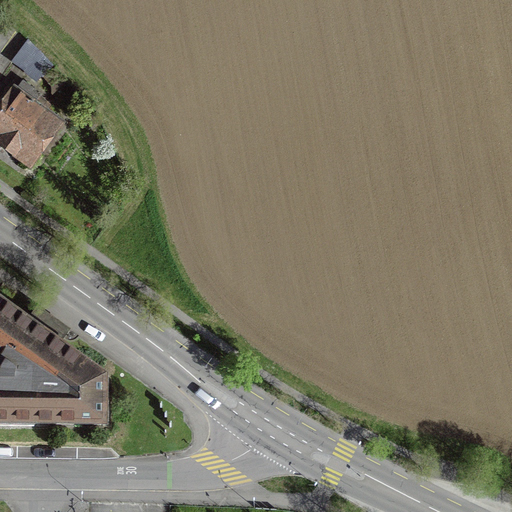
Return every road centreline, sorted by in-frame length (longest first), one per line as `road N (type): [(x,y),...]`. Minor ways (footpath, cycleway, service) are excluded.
road 1 (secondary): [(276,430),(0,233)]
road 2 (residential): [(276,430),(240,457),(199,471),(0,473)]
road 3 (secondary): [(437,511),(276,430)]
